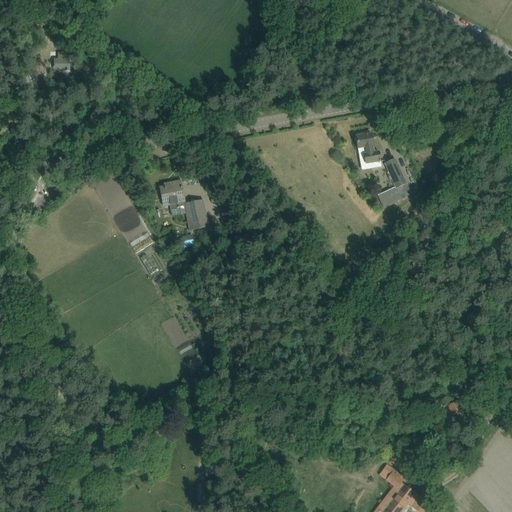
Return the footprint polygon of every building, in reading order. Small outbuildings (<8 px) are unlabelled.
[(69,70),(69,59),(69,53),(58,53),(58,59),(54,59),(54,70),(69,70)] [(358,154),(359,154),(359,156),(364,155),(366,165),(380,162),(378,152),(374,153),(371,134),(355,137),(358,154)] [(386,165),(395,188),(377,196),(383,209),(410,196),(395,160),(386,165)] [(171,218),(186,215),(189,232),(209,229),(204,200),(194,201),(193,200),(184,202),(180,181),(164,185),(165,189),(158,191),(160,202),(161,202),(162,208),(169,207),(171,218)] [(220,202),(217,187),(209,188),(212,203),(220,202)] [(147,244),(149,249),(158,246),(155,241),(147,244)] [(453,404),(443,419),(449,423),(450,421),(452,423),(461,411),(462,412),(466,407),(457,401),(454,405),(453,404)] [(395,455),(389,462),(405,473),(410,466),(395,455)] [(384,470),(379,476),(394,486),(399,490),(382,511),(402,511),(408,505),(410,507),(418,497),(401,484),(404,480),(393,471),(390,475),(384,470)]
